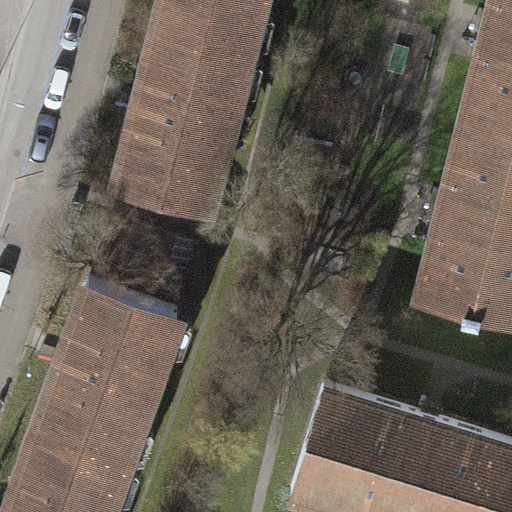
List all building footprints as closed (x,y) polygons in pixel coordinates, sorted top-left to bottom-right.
[(248,0),(151,0),(129,89),(106,177),(198,200),(248,0)] [(511,0),(482,0),(455,105),(511,119),(511,0)] [(511,119),(455,105),(408,286),(511,313),(511,119)] [(93,511),(169,302),(84,272),(54,354),(12,469),(0,503),(0,511),(93,511)] [(502,511),(511,479),(511,432),(313,376),(283,483),(384,511),(502,511)]
